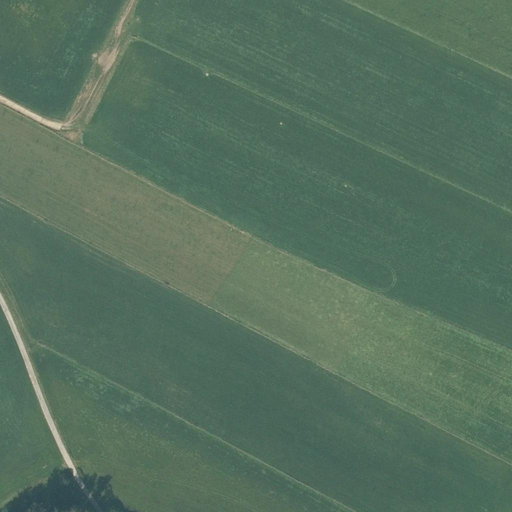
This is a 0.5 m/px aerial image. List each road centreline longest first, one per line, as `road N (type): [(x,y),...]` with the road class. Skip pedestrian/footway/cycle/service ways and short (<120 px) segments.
road 1 (track): [(0,298),(64,454),(99,511)]
road 2 (track): [(0,98),(47,123),(76,122),(129,29)]
